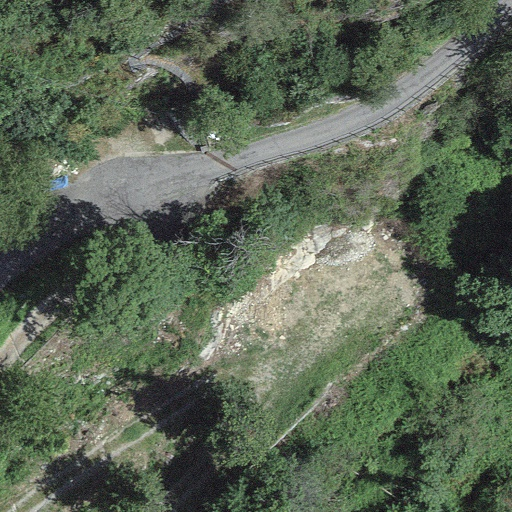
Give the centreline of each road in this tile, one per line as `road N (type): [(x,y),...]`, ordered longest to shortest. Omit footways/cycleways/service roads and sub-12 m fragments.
road 1 (unclassified): [(511,7),(377,106),(63,227),(0,268)]
road 2 (track): [(160,511),(230,423),(224,407),(205,395),(20,511)]
